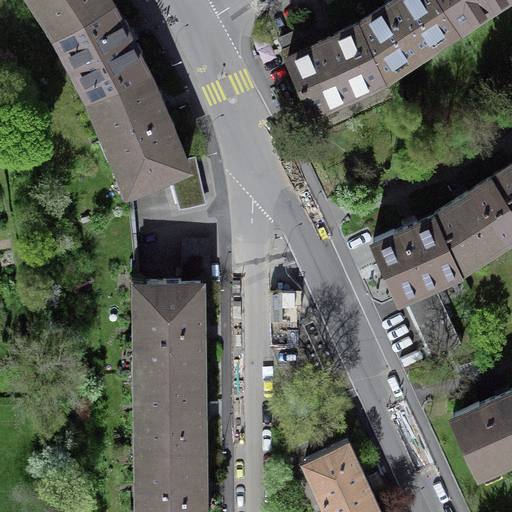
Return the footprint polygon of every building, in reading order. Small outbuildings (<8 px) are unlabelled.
[(60,31),(112,0),(111,0),(31,0),(35,6),(38,5),(51,25),(55,23),(60,31)] [(94,94),(148,70),(130,35),(112,0),(60,31),(65,39),(61,41),(85,88),(90,87),(94,94)] [(384,0),(386,3),(359,20),(384,73),(457,25),(440,0),(384,0)] [(440,0),(457,25),(496,0),(440,0)] [(309,23),(279,37),(311,106),(384,73),(359,20),(359,21),(332,34),(329,29),(322,32),(315,36),(309,23)] [(148,70),(94,94),(97,102),(93,105),(103,128),(100,129),(109,150),(112,148),(128,187),(169,170),(178,203),(184,203),(189,202),(201,199),(198,188),(192,160),(186,161),(167,115),(148,70)] [(508,164),(492,175),(511,205),(511,158),(507,162),(508,164)] [(456,198),(434,212),(459,265),(511,230),(511,205),(492,175),(469,190),(466,187),(460,190),(454,194),(456,198)] [(394,228),(373,238),(384,261),(400,296),(418,287),(417,284),(459,265),(434,212),(434,213),(418,220),(416,217),(409,220),(403,223),(404,225),(395,229),(394,228)] [(193,240),(182,241),(181,279),(136,279),(137,315),(134,315),(134,337),(137,337),(137,362),(142,362),(142,372),(175,372),(175,371),(201,371),(201,325),(200,280),(206,280),(205,251),(205,240),(193,240)] [(435,285),(406,298),(419,327),(432,356),(461,343),(435,285)] [(202,408),(201,371),(175,371),(175,372),(142,372),(142,382),(137,383),(138,436),(143,436),(143,446),(176,445),(176,446),(202,446),(202,408)] [(479,400),(452,412),(478,470),(511,454),(511,386),(479,402),(479,400)] [(347,439),(306,458),(330,511),(380,511),(365,477),(347,439)] [(202,511),(203,492),(202,446),(176,446),(176,445),(143,446),(143,455),(138,456),(139,481),(135,481),(136,503),(139,503),(138,511),(202,511)]
